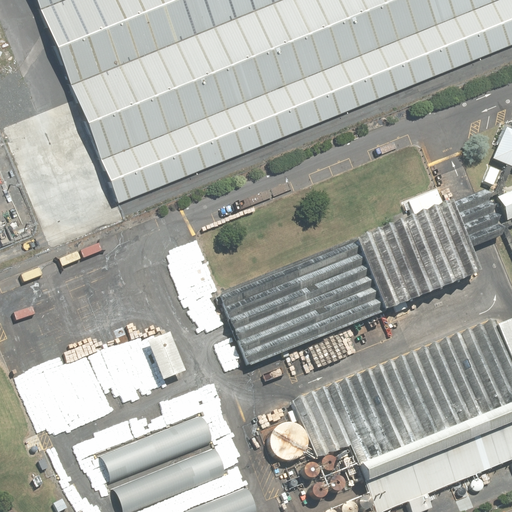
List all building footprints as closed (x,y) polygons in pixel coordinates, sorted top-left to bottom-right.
[(511,0),(26,0),(108,204),(511,41),(511,0)] [(511,133),(499,128),(486,159),(511,169),(511,133)] [(403,201),(408,215),(436,204),(431,191),(403,201)] [(511,193),(500,198),(509,222),(511,221),(511,193)] [(451,209),(217,300),(245,372),(480,280),(451,209)] [(354,461),(374,511),(380,511),(511,461),(511,318),(294,403),(321,474),(354,461)] [(159,334),(137,343),(152,382),(174,373),(159,334)] [(204,415),(99,455),(111,485),(215,444),(204,415)] [(271,427),(269,428),(267,430),(265,432),(263,435),(262,438),(261,441),(261,444),(262,447),(263,451),(265,453),(267,456),(269,458),(272,460),(275,461),(278,461),(281,461),(284,461),(288,460),(290,458),(293,456),(295,454),(297,451),(298,448),(298,445),(298,441),(298,438),(297,435),(295,432),(293,430),(291,428),(288,426),(285,425),(282,424),(279,424),(275,425),(272,426),(271,427)] [(218,450),(113,490),(121,511),(144,511),(229,479),(218,450)] [(297,465),(296,466),(295,466),(294,468),(293,469),(292,470),(292,472),(292,473),(292,475),(292,476),(293,478),(294,479),(295,480),(296,481),(298,481),(299,481),(301,482),(302,481),(304,481),(305,480),(306,479),(307,478),(308,477),(309,476),(309,474),(309,473),(309,471),(309,470),(308,468),(307,467),(306,466),(305,465),(303,465),(302,464),(300,464),(299,464),(297,465)] [(325,478),(324,478),(323,479),(321,479),(320,480),(319,482),(319,483),(318,484),(318,486),(318,487),(319,489),(319,490),(320,491),(321,492),(322,493),(323,494),(325,494),(326,494),(328,494),(329,494),(330,493),(332,493),(333,492),(334,490),(334,489),(335,488),(335,486),(335,485),(334,483),(334,482),(333,481),(332,480),(331,479),(330,478),(328,478),(327,478),(325,478)] [(303,487),(302,489),(301,491),(301,492),(301,493),(301,495),(302,496),(303,497),(304,498),(305,499),(306,500),(307,500),(309,501),(310,501),(311,500),(313,500),(314,499),(315,498),(316,497),(317,496),(317,495),(318,493),(318,492),(317,491),(317,489),(316,488),(315,487),(314,486),(313,485),(312,485),(310,484),(309,484),(308,484),(306,485),(305,486),(304,486),(303,487)] [(255,511),(247,489),(187,511),(255,511)] [(60,498),(50,504),(54,511),(56,511),(65,507),(60,498)] [(341,510),(342,511),(354,511),(355,511),(356,509),(356,506),(355,504),(354,502),(352,500),(349,500),(347,500),(345,501),(343,503),(341,505),(341,507),(341,510)]
